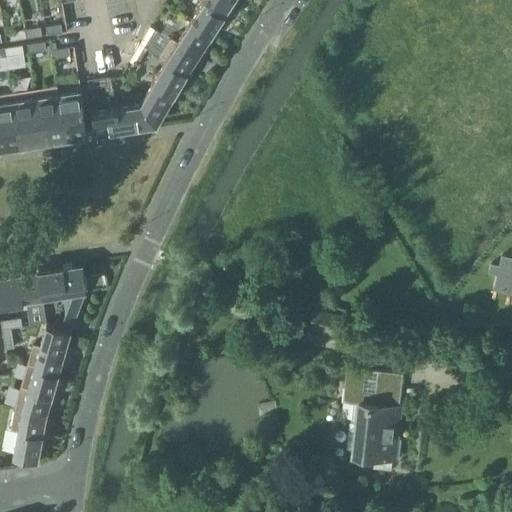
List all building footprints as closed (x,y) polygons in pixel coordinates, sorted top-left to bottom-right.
[(203,0),(190,21),(211,35),(229,7),(227,5),(230,0),(203,0)] [(159,55),(165,58),(187,72),(187,71),(186,70),(191,62),(193,63),(211,35),(190,21),(177,40),(171,36),(159,55)] [(61,23),(45,25),(47,34),(62,32),(61,23)] [(40,26),(25,29),(26,37),(42,35),(40,26)] [(150,26),(140,43),(147,47),(158,30),(150,26)] [(26,37),(25,29),(9,31),(11,40),(26,37)] [(45,40),(27,43),(28,52),(46,49),(45,40)] [(147,47),(140,43),(130,60),(137,65),(147,47)] [(22,44),(4,47),(6,55),(23,52),(22,44)] [(51,49),(52,58),(70,55),(69,46),(51,49)] [(165,58),(141,101),(155,122),(168,99),(170,101),(187,72),(165,58)] [(88,79),(89,87),(109,84),(107,76),(88,79)] [(56,84),(34,88),(41,134),(63,130),(56,84)] [(57,84),(56,84),(63,130),(73,129),(74,136),(87,135),(86,127),(87,127),(81,88),(58,91),(57,84)] [(34,88),(11,91),(18,137),(28,136),(29,144),(42,142),(41,134),(34,88)] [(11,91),(0,92),(0,139),(5,139),(7,147),(19,145),(18,137),(11,91)] [(155,122),(141,101),(92,108),(96,133),(130,128),(130,126),(155,122)] [(496,274),(493,288),(511,293),(511,289),(511,256),(501,254),(498,264),(490,262),(488,272),(496,274)] [(66,309),(60,325),(71,328),(87,287),(83,264),(72,266),(72,263),(38,269),(43,301),(44,301),(43,294),(63,291),(66,309)] [(214,270),(202,264),(195,281),(207,286),(214,270)] [(23,304),(43,301),(38,269),(38,271),(28,272),(28,270),(0,274),(0,300),(22,297),(23,304)] [(308,327),(341,336),(346,316),(313,307),(308,327)] [(1,319),(2,328),(11,327),(22,325),(20,316),(1,319)] [(33,342),(27,362),(58,371),(59,371),(57,370),(59,361),(61,361),(71,329),(71,328),(60,325),(47,321),(40,344),(33,342)] [(11,327),(2,328),(5,348),(14,346),(11,327)] [(21,384),(15,405),(44,413),(47,403),(49,404),(58,371),(27,362),(27,363),(34,365),(28,386),(21,384)] [(346,366),(343,400),(353,402),(351,420),(356,420),(352,453),(374,456),(392,458),(393,458),(393,457),(398,458),(400,438),(395,438),(403,372),(401,372),(377,369),(375,393),(363,392),(365,368),(346,366)] [(44,413),(15,405),(15,406),(10,428),(17,430),(13,453),(38,458),(44,424),(42,424),(44,413)]
